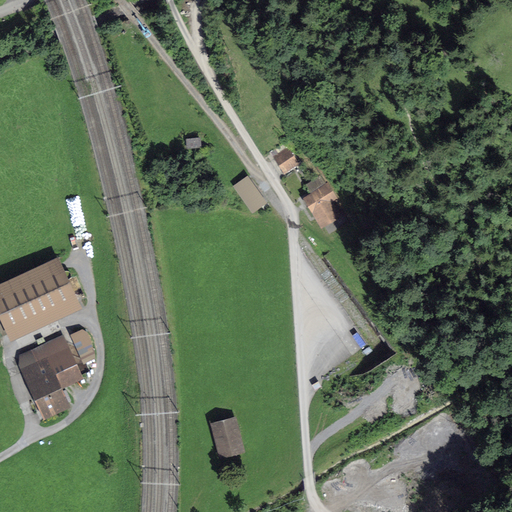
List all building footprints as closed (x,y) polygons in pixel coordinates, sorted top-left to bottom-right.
[(197,136),(186,139),(188,148),(199,146),(197,136)] [(272,151),(283,169),(293,162),(282,145),(272,151)] [(317,193),(305,202),(327,230),(339,221),(327,205),(342,193),(325,171),(309,183),(317,193)] [(252,214),(267,203),(247,177),(233,188),(252,214)] [(48,268),(0,293),(0,295),(17,327),(65,301),(48,268)] [(71,334),(83,363),(98,357),(86,328),(71,334)] [(77,377),(59,339),(21,357),(20,368),(42,416),(65,405),(57,387),(77,377)] [(235,419),(214,424),(221,454),(242,449),(235,419)]
